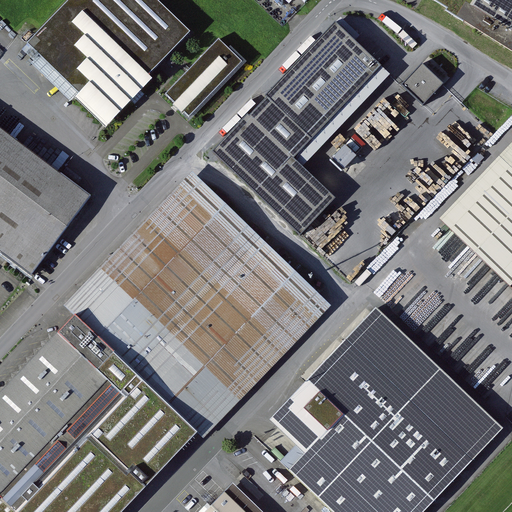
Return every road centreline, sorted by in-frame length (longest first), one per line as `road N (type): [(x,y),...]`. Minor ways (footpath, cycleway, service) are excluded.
road 1 (unclassified): [(147,511),(511,131)]
road 2 (unclassified): [(0,349),(333,0)]
